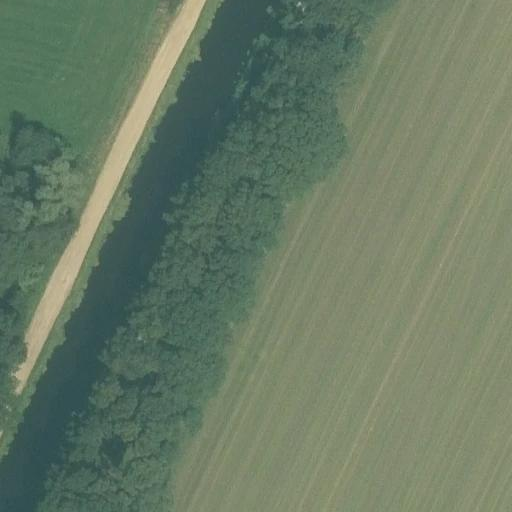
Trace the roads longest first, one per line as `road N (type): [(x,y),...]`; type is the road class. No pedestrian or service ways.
road 1 (track): [(48,511),(178,224),(291,0)]
road 2 (track): [(0,400),(188,0)]
